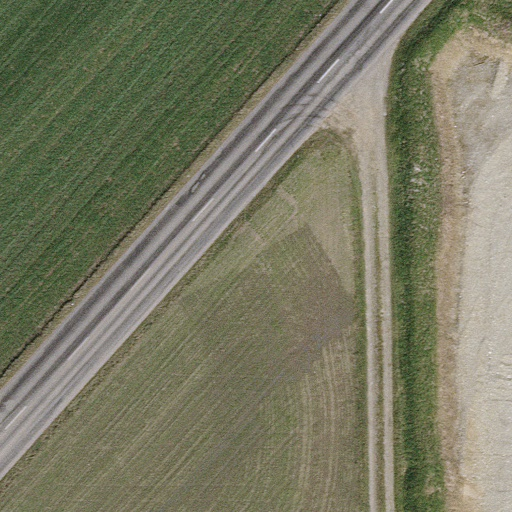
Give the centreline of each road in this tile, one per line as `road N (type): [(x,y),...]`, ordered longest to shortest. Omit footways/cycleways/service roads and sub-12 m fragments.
road 1 (tertiary): [(399,0),(0,446)]
road 2 (track): [(376,511),(366,36)]
